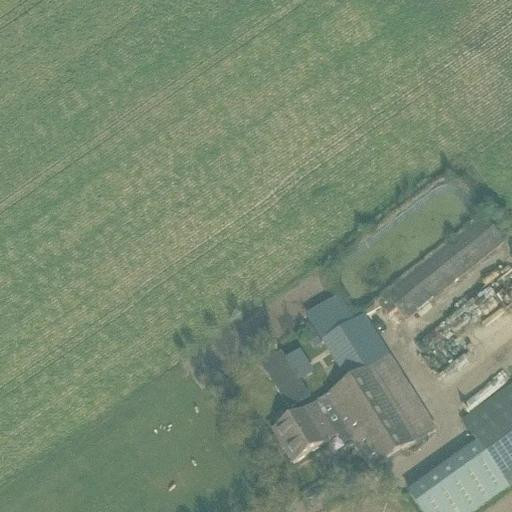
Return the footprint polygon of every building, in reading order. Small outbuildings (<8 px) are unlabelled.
[(385,294),(406,321),(502,244),(481,217),(385,294)] [(274,434),(293,464),(337,437),(344,448),(352,442),(372,473),(390,461),(432,435),(388,363),(389,362),(361,317),(354,322),(340,299),(298,326),(314,351),(325,345),(351,386),(291,424),(274,434)] [(381,308),(388,318),(398,310),(391,301),(381,308)] [(283,411),(305,399),(278,352),(257,364),(283,411)] [(477,446),(407,496),(418,511),(479,511),(511,489),(511,386),(461,423),(477,446)]
